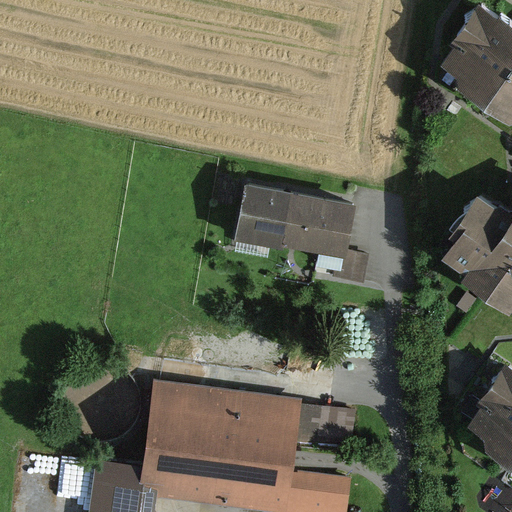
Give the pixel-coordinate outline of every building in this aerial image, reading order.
[(472,0),(440,50),(461,63),(458,67),(511,101),(511,7),(501,0),(472,0)] [(434,258),(511,308),(511,184),(491,171),(434,258)] [(356,196),(246,174),(235,230),(282,240),(283,236),(346,248),(356,196)] [(511,374),(484,357),(444,422),(511,464),(511,374)] [(303,393),(154,373),(143,459),(140,479),(158,482),(156,492),(305,511),(345,511),(351,468),(294,460),(303,393)] [(140,479),(143,459),(96,452),(88,511),(153,511),(156,492),(158,482),(140,479)] [(50,468),(30,466),(27,491),(48,493),(50,468)]
